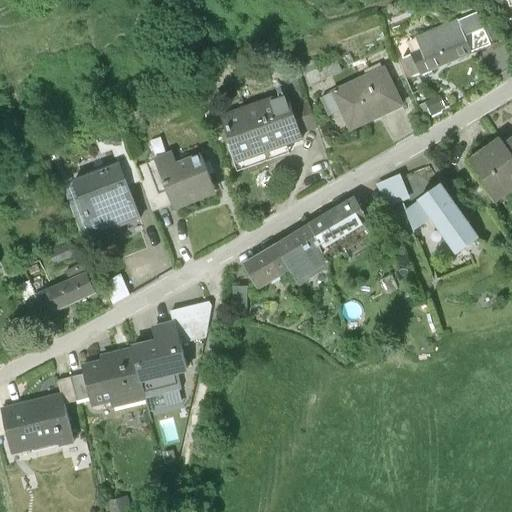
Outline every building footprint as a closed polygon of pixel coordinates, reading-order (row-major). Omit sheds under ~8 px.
[(487,17),(469,26),(482,56),(502,48),(487,17)] [(432,78),(482,56),(469,26),(430,42),(435,53),(422,59),(432,78)] [(432,78),(422,59),(414,62),(423,82),(432,78)] [(330,62),(313,68),(321,87),(352,75),(348,64),(332,70),(330,62)] [(367,130),(413,109),(396,73),(345,96),(351,111),(357,109),(367,130)] [(351,111),(345,96),(330,103),(337,118),(351,111)] [(250,165),(313,142),(298,99),(235,121),(250,165)] [(449,100),(434,107),(439,118),(454,112),(449,100)] [(511,143),(477,168),(493,189),(505,205),(506,204),(511,199),(511,143)] [(185,208),(227,191),(214,159),(189,169),(185,157),(167,164),(179,194),(184,207),(185,208)] [(159,167),(148,171),(164,214),(184,207),(179,194),(171,197),(159,167)] [(152,221),(132,168),(88,185),(107,237),(152,221)] [(401,211),(426,203),(417,174),(392,183),(401,211)] [(430,205),(417,214),(425,233),(441,221),(467,258),(475,252),(481,257),(487,243),(490,241),(472,215),(477,212),(468,200),(463,203),(452,187),(429,204),(430,205)] [(505,205),(493,189),(484,195),(499,215),(509,208),(506,204),(505,205)] [(378,225),(365,203),(321,228),(334,249),(338,264),(382,238),(375,227),(378,225)] [(334,249),(321,228),(255,268),(269,291),(301,272),(305,278),(318,280),(339,266),(338,264),(334,249)] [(83,245),(62,255),(67,266),(88,256),(83,245)] [(0,254),(0,275),(8,272),(0,254)] [(49,298),(58,317),(108,294),(99,275),(92,278),(88,270),(78,275),(82,282),(49,298)] [(132,280),(115,287),(123,306),(140,298),(132,280)] [(265,313),(264,287),(250,288),(251,313),(265,313)] [(182,314),(186,327),(187,326),(192,345),(217,339),(222,308),(220,304),(182,314)] [(168,345),(145,350),(145,351),(157,398),(192,390),(188,373),(198,370),(192,345),(187,326),(186,327),(165,332),(168,345)] [(157,398),(145,351),(124,357),(125,361),(94,369),(95,375),(101,399),(103,407),(122,402),(123,408),(157,400),(157,398)] [(101,399),(95,375),(69,382),(73,397),(74,397),(76,406),(101,399)] [(71,446),(85,443),(76,406),(74,397),(73,397),(13,412),(24,455),(45,449),(44,448),(70,442),(71,446)]
